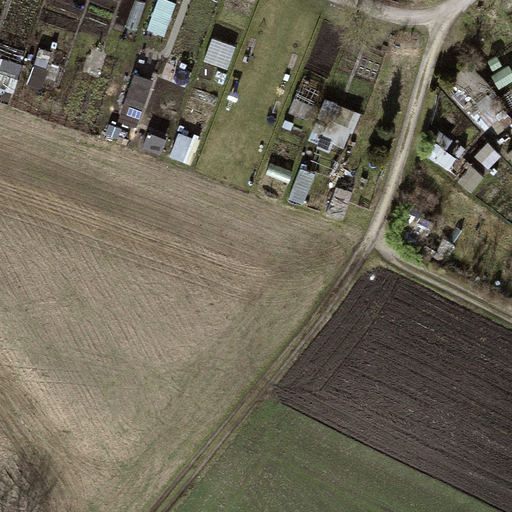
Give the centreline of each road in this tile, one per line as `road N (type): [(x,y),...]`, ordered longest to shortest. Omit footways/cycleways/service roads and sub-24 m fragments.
road 1 (track): [(367,242),(310,327),(159,511)]
road 2 (track): [(440,20),(367,242)]
road 3 (track): [(367,242),(511,315)]
